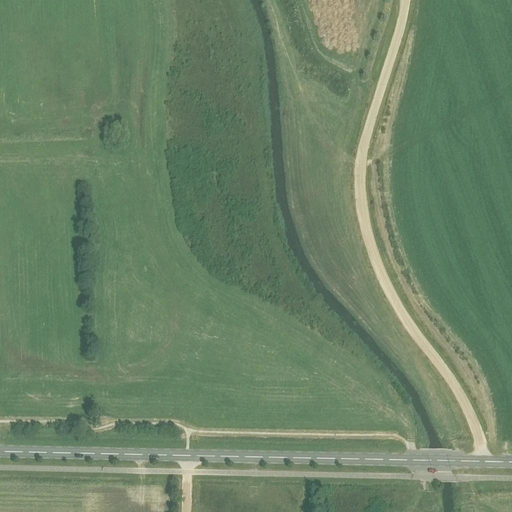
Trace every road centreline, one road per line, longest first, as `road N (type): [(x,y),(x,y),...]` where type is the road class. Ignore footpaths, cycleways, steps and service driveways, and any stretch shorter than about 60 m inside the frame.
road 1 (secondary): [(511,462),(0,452)]
road 2 (track): [(364,142),(371,247),(405,319),(465,401),(483,461)]
road 3 (track): [(405,0),(364,142)]
